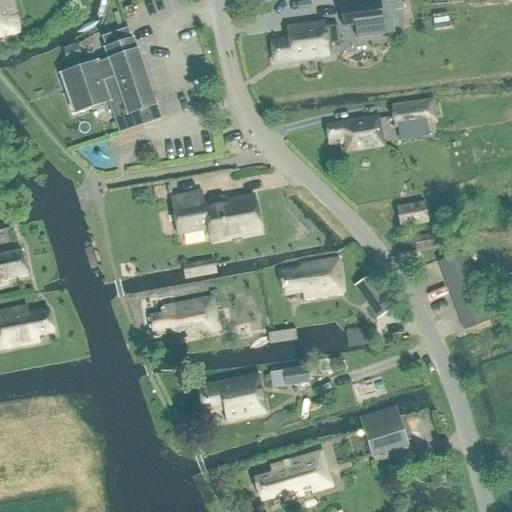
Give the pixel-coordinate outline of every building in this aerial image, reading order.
[(0,0),(0,34),(17,30),(9,0),(0,0)] [(164,0),(153,0),(159,12),(168,8),(164,0)] [(391,0),(387,0),(338,7),(341,28),(394,20),(391,0)] [(123,9),(126,16),(134,13),(131,6),(123,9)] [(270,42),(273,62),(327,55),(326,47),(340,45),(337,27),(324,29),(323,23),(287,28),(288,40),(270,42)] [(115,82),(102,86),(107,102),(108,101),(118,132),(159,118),(154,104),(133,40),(129,29),(100,38),(104,50),(107,60),(115,82)] [(76,45),(62,50),(66,61),(73,59),(80,56),(76,45)] [(72,113),(107,102),(102,86),(115,82),(107,60),(97,63),(97,61),(59,74),(72,113)] [(394,126),(432,121),(429,100),(391,106),(394,126)] [(377,117),(325,126),(328,145),(344,142),(346,151),(382,146),(377,117)] [(157,124),(112,135),(118,157),(131,154),(135,167),(156,161),(153,149),(148,151),(147,145),(158,142),(162,162),(178,158),(173,139),(162,142),(157,124)] [(201,192),(169,198),(176,235),(208,230),(210,242),(260,233),(253,196),(203,205),(201,192)] [(399,227),(426,222),(423,202),(395,207),(399,227)] [(435,234),(414,238),(416,250),(437,246),(435,234)] [(2,279),(24,273),(19,250),(0,254),(0,284),(3,284),(2,279)] [(437,263),(442,274),(468,264),(464,252),(437,263)] [(184,281),(216,275),(213,258),(181,265),(184,281)] [(344,292),(338,259),(300,265),(300,268),(280,271),(283,296),(301,293),(302,299),(344,292)] [(442,274),(446,285),(472,275),(468,264),(442,274)] [(446,285),(450,297),(477,287),(472,275),(446,285)] [(374,285),(361,294),(378,319),(391,310),(374,285)] [(450,297),(455,308),(481,298),(477,287),(450,297)] [(171,332),(172,339),(219,330),(212,298),(160,309),(161,315),(149,318),(153,336),(171,332)] [(455,308),(459,319),(485,309),(481,298),(455,308)] [(0,312),(0,349),(37,342),(36,336),(52,332),(48,310),(27,314),(26,307),(0,312)] [(485,309),(459,319),(463,331),(490,321),(485,309)] [(282,371),(284,387),(308,384),(306,368),(282,371)] [(198,388),(203,413),(223,409),(225,421),(264,413),(257,376),(198,388)] [(373,377),(340,387),(346,406),(379,396),(373,377)] [(358,418),(360,426),(371,459),(408,448),(395,406),(358,418)] [(332,486),(321,451),(269,467),(271,473),(253,479),(260,501),(268,498),(270,507),(285,503),(284,501),(332,486)]
